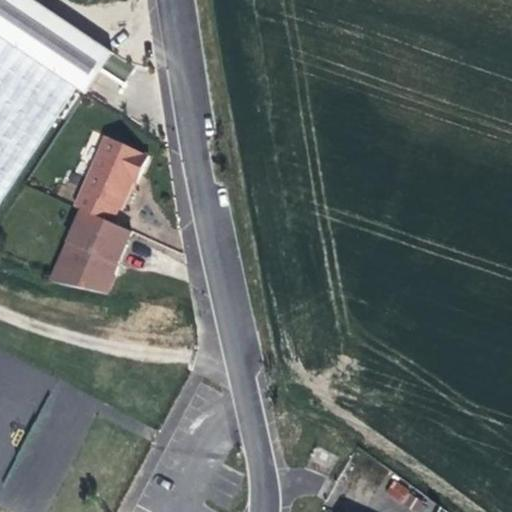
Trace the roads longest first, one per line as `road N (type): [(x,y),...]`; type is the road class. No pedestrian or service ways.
road 1 (residential): [(170,0),(265,511)]
road 2 (track): [(232,323),(137,320),(0,283)]
